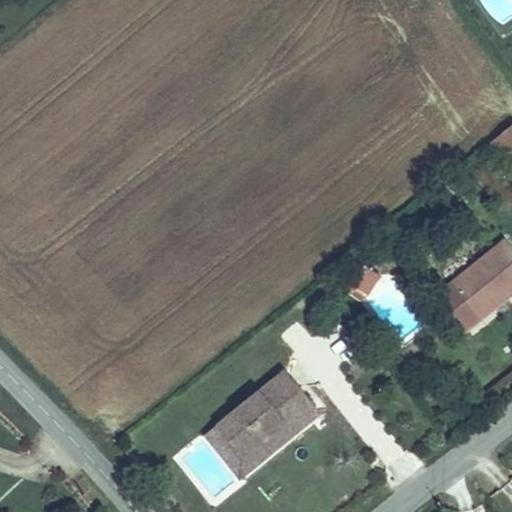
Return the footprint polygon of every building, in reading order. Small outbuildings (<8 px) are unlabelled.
[(511,125),(489,144),(511,172),(511,125)] [(457,318),(511,273),(511,234),(502,223),(431,283),(457,318)] [(366,300),(378,274),(360,266),(348,292),(366,300)] [(270,427),(311,392),(284,359),(222,409),(247,438),(265,423),(270,427)] [(317,400),(311,392),(270,427),(276,433),(317,400)] [(276,433),(270,427),(265,423),(247,438),(222,409),(206,423),(239,463),(276,433)]
